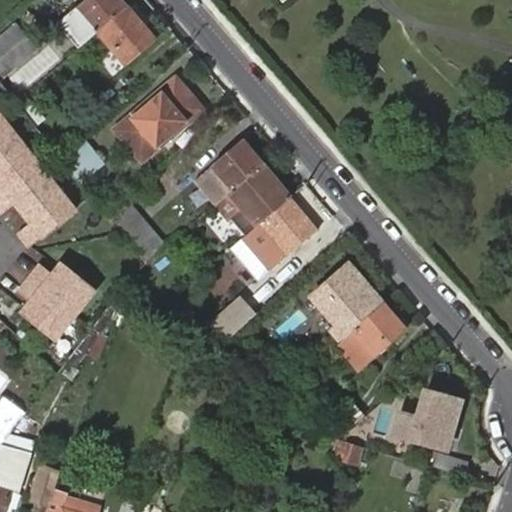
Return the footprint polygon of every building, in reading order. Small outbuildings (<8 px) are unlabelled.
[(99,30),(127,7),(120,0),(85,0),(77,7),(83,14),(70,25),(85,43),(98,32),(99,30)] [(83,14),(77,7),(64,18),(70,25),(83,14)] [(156,40),(127,7),(99,30),(127,64),(156,40)] [(16,24),(0,37),(0,78),(36,49),(16,24)] [(176,77),(170,83),(184,100),(190,95),(176,79),(176,77)] [(184,100),(170,83),(115,129),(141,160),(165,140),(202,109),(190,95),(184,100)] [(25,93),(16,101),(35,125),(44,119),(25,93)] [(0,152),(18,138),(0,115),(0,152)] [(83,136),(59,155),(61,158),(80,183),(105,164),(83,136)] [(18,138),(0,152),(0,191),(37,162),(18,138)] [(259,168),(263,164),(242,140),(213,164),(234,189),(259,168)] [(37,162),(0,191),(0,208),(3,212),(15,202),(22,212),(56,185),(37,162)] [(213,164),(199,176),(220,201),(230,192),(234,189),(213,164)] [(276,180),(263,164),(259,168),(272,184),(276,180)] [(272,184),(259,168),(234,189),(230,192),(220,201),(214,205),(228,222),(230,220),(244,236),(250,231),(258,225),(260,224),(290,197),(276,180),(272,184)] [(75,208),(56,185),(22,212),(29,221),(18,230),(30,245),(75,208)] [(125,196),(105,214),(146,263),(166,245),(125,196)] [(244,236),(243,237),(263,260),(262,260),(270,271),(318,230),(290,197),(260,224),(258,225),(250,231),(244,236)] [(30,272),(41,260),(29,249),(18,261),(30,272)] [(311,295),(348,263),(343,258),(306,290),(311,295)] [(57,337),(96,289),(63,263),(55,274),(43,264),(21,292),(32,301),(24,311),(57,337)] [(330,328),(340,340),(346,334),(354,328),(382,303),(348,263),(311,295),(331,318),(336,323),(330,328)] [(206,322),(230,337),(255,315),(239,298),(220,317),(212,312),(206,322)] [(406,330),(382,303),(354,328),(377,355),(406,330)] [(326,323),(330,328),(336,323),(331,318),(326,323)] [(377,355),(354,328),(346,334),(370,362),(377,355)] [(414,389),(413,406),(424,407),(426,390),(414,389)] [(424,407),(413,406),(412,423),(405,422),(403,439),(446,442),(447,433),(458,434),(461,392),(426,390),(424,407)] [(10,433),(25,413),(3,398),(0,401),(0,445),(1,445),(2,443),(10,433)] [(331,424),(341,436),(357,423),(365,416),(354,404),(331,424)] [(375,429),(365,416),(357,423),(368,435),(375,429)] [(447,433),(446,442),(457,443),(458,434),(447,433)] [(342,439),(339,458),(363,462),(366,442),(342,439)] [(0,445),(0,511),(3,511),(6,505),(10,492),(18,494),(32,453),(2,443),(1,445),(0,445)] [(433,465),(464,475),(468,461),(437,452),(433,465)] [(56,488),(61,475),(62,472),(44,465),(31,498),(50,505),(56,488)] [(56,488),(69,492),(73,479),(61,475),(56,488)] [(135,511),(137,506),(147,482),(134,477),(125,501),(120,511),(135,511)] [(99,511),(101,508),(67,497),(69,492),(56,488),(50,505),(47,511),(99,511)] [(10,492),(6,505),(14,507),(18,494),(10,492)]
